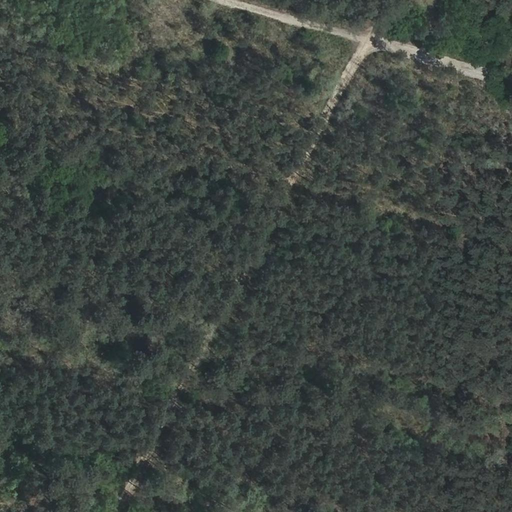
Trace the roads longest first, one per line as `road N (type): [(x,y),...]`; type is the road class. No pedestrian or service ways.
road 1 (track): [(368,39),(224,331),(123,511)]
road 2 (track): [(368,39),(511,78)]
road 3 (track): [(225,0),(368,39)]
